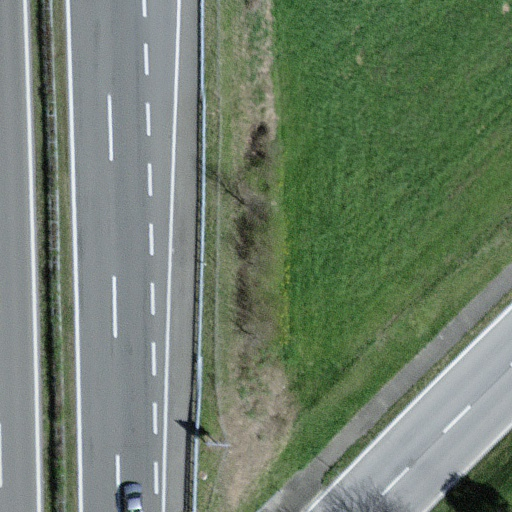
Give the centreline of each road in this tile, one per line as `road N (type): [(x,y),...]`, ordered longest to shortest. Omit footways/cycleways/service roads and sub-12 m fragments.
road 1 (motorway): [(122,511),(108,0)]
road 2 (tertiary): [(511,367),(362,511)]
